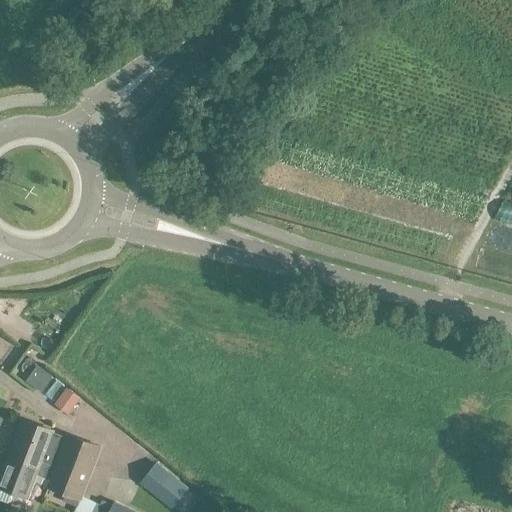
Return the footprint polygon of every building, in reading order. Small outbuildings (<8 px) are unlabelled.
[(25,374),(38,390),(55,377),(43,361),(25,374)] [(57,418),(78,396),(63,383),(43,406),(57,418)] [(38,467),(36,474),(51,480),(48,487),(66,494),(80,499),(81,496),(100,446),(68,434),(67,438),(60,456),(45,451),(51,432),(52,431),(24,420),(12,452),(17,454),(15,459),(38,467)] [(0,500),(7,503),(10,502),(14,493),(27,498),(33,482),(36,474),(38,467),(15,459),(17,454),(12,452),(0,484),(0,487),(0,488),(0,487),(0,500)] [(140,483),(173,510),(190,489),(157,462),(140,483)]
